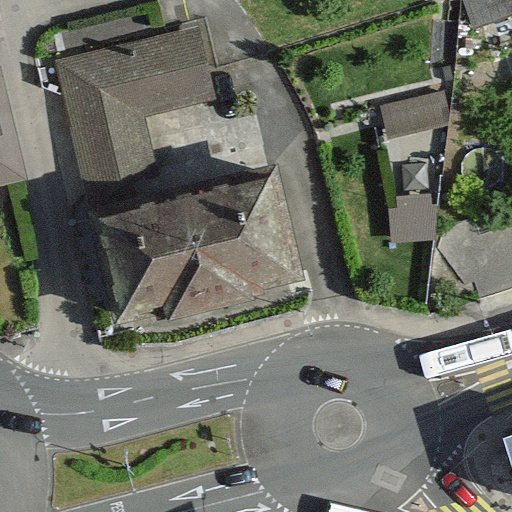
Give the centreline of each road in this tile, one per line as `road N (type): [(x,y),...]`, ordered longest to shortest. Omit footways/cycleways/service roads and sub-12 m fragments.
road 1 (primary): [(289,377),(79,419),(0,417)]
road 2 (primary): [(402,400),(377,366),(358,357),(319,357),(289,377)]
